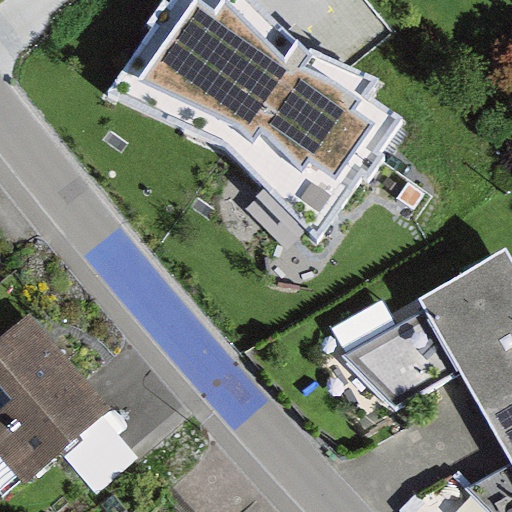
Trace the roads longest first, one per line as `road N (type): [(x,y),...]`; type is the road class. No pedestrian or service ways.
road 1 (residential): [(100,243),(250,415)]
road 2 (residential): [(0,125),(100,243)]
road 3 (residential): [(250,415),(337,511)]
